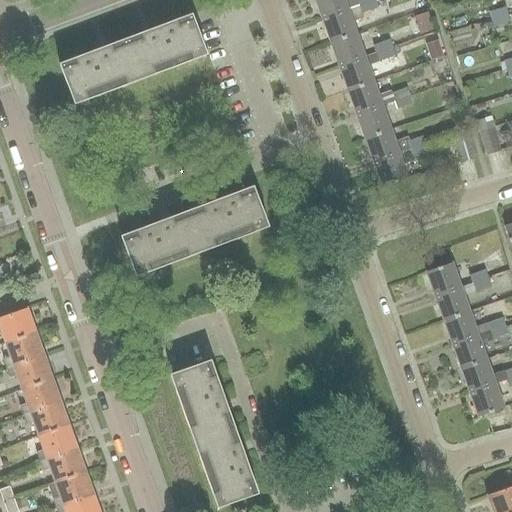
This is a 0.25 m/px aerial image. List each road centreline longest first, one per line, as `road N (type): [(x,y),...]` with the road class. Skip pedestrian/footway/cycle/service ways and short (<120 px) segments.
road 1 (residential): [(433,470),(352,230)]
road 2 (residential): [(150,511),(68,278)]
road 3 (residential): [(352,230),(269,0)]
road 4 (residential): [(68,278),(0,85)]
road 5 (residential): [(352,230),(511,182)]
